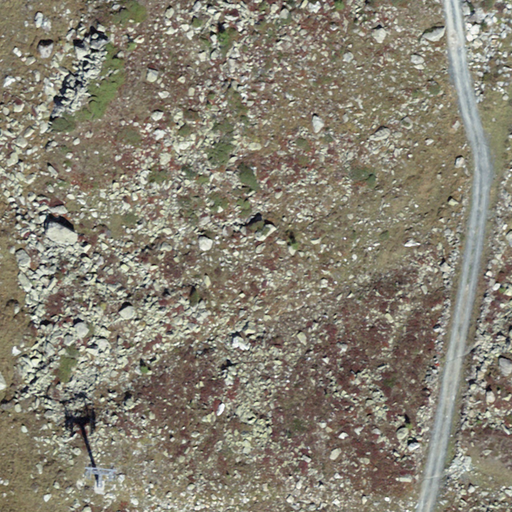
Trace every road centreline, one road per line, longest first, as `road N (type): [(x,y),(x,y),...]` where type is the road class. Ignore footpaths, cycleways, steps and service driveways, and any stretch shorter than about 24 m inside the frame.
road 1 (track): [(428,511),(485,155)]
road 2 (track): [(452,0),(466,103),(485,155)]
